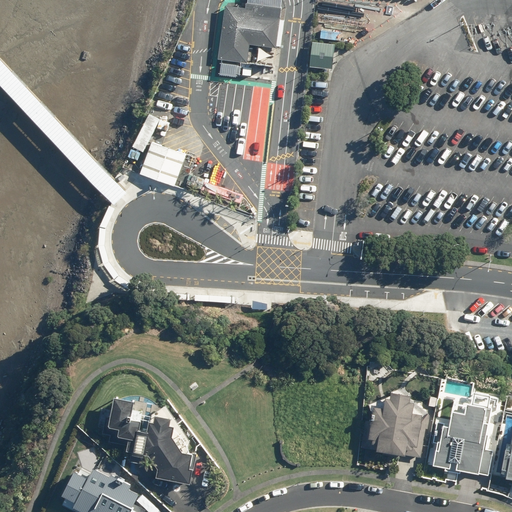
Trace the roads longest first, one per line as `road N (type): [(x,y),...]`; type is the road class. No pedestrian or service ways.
road 1 (secondary): [(511,284),(267,265)]
road 2 (residential): [(440,511),(333,494),(259,511)]
road 3 (unclassified): [(249,264),(147,268),(125,244),(136,213)]
road 4 (unclassified): [(136,213),(156,205),(186,213),(249,264)]
